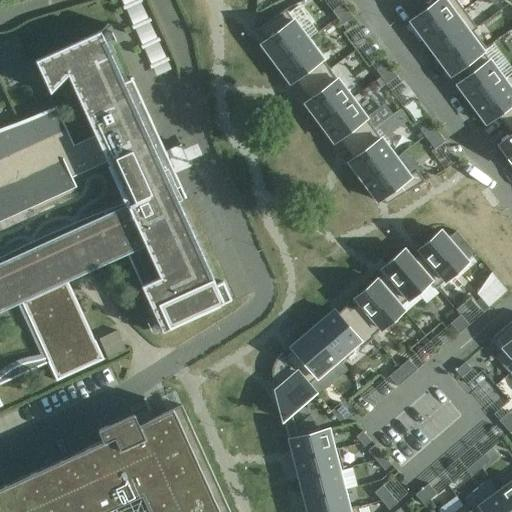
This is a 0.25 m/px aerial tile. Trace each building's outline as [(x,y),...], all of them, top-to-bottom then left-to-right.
[(141,0),(122,0),(155,72),(171,65),(141,0)] [(456,0),(439,0),(410,21),(415,28),(424,40),(464,10),(456,0)] [(342,3),(332,11),(337,18),(347,10),(342,3)] [(285,9),(257,30),(265,42),(261,44),(276,63),(308,40),(317,32),(298,6),(288,14),(285,9)] [(347,10),(337,18),(342,25),(352,17),(347,10)] [(464,10),(424,40),(436,56),(437,57),(476,28),(464,10)] [(476,28),(437,57),(442,63),(450,74),(486,48),(473,31),(477,28),(476,28)] [(0,406),(2,406),(0,400),(0,384),(48,363),(56,381),(104,359),(72,291),(67,279),(126,252),(131,263),(156,318),(146,322),(150,331),(151,331),(152,334),(157,332),(161,330),(162,332),(231,300),(223,282),(216,285),(173,190),(177,189),(180,187),(185,199),(186,198),(132,78),(130,78),(131,80),(124,83),(108,49),(100,31),(35,61),(50,94),(68,76),(95,135),(74,145),(57,107),(39,115),(10,127),(0,130),(0,406)] [(308,40),(276,63),(290,83),(294,80),(301,90),(329,69),(308,40)] [(486,48),(450,74),(450,75),(461,67),(469,77),(457,85),(472,104),(503,80),(482,51),(486,49),(486,48)] [(386,63),(376,70),(381,77),(391,69),(386,63)] [(329,69),(301,90),(309,101),(305,103),(312,112),(319,122),(351,98),(329,69)] [(391,69),(381,77),(386,84),(396,76),(391,69)] [(511,91),(503,80),(472,104),(486,123),(497,114),(505,125),(511,119),(511,91)] [(351,98),(319,122),(333,141),(333,142),(337,139),(345,148),(373,128),(392,113),(385,103),(365,118),(351,98)] [(373,128),(345,148),(353,160),(349,163),(352,167),(362,181),(394,157),(381,139),(407,121),(398,109),(392,113),(373,128)] [(511,134),(511,135),(499,145),(511,162),(511,119),(505,125),(511,134)] [(430,122),(420,129),(425,136),(435,128),(430,122)] [(435,128),(425,136),(430,143),(434,149),(445,141),(440,135),(435,128)] [(394,157),(362,181),(377,201),(381,198),(386,204),(424,181),(417,171),(419,170),(404,150),(394,157)] [(422,253),(414,260),(438,287),(467,262),(475,254),(456,231),(447,239),(441,231),(419,250),(422,253)] [(385,272),(378,279),(401,305),(400,306),(403,310),(405,312),(422,298),(426,303),(438,293),(435,289),(438,287),(414,260),(413,260),(404,250),(382,269),(385,272)] [(347,305),(346,306),(373,336),(403,310),(400,306),(401,305),(378,279),(355,299),(358,302),(350,309),(347,305)] [(334,311),(313,328),(339,358),(358,342),(362,347),(374,337),(372,336),(373,336),(346,306),(337,314),(334,311)] [(460,315),(450,324),(459,334),(469,325),(460,315)] [(511,320),(489,341),(499,352),(495,356),(509,372),(511,369),(511,320)] [(291,354),(286,358),(309,385),(339,358),(313,328),(291,347),(294,350),(294,351),(291,354)] [(116,329),(99,337),(107,354),(124,346),(116,329)] [(272,371),(272,373),(272,375),(272,376),(272,378),(273,379),(283,420),(284,419),(291,413),(315,392),(308,385),(309,385),(286,358),(282,354),(280,355),(279,356),(278,358),(277,359),(276,360),(275,362),(274,363),(273,365),(273,366),(272,368),(272,370),(272,371)] [(408,360),(399,368),(407,378),(417,370),(408,360)] [(465,362),(455,371),(461,377),(471,368),(465,362)] [(399,368),(389,376),(398,386),(407,378),(399,368)] [(340,403),(330,411),(339,421),(353,417),(340,403)] [(134,414),(98,430),(103,441),(0,487),(0,511),(229,511),(181,405),(154,418),(150,409),(135,416),(134,414)] [(505,415),(499,421),(504,427),(511,420),(511,415),(509,412),(505,415)] [(291,413),(284,419),(289,439),(297,437),(295,429),(291,413)] [(309,417),(295,429),(297,437),(322,431),(309,417)] [(297,437),(289,439),(295,460),(338,449),(338,448),(333,449),(328,430),(322,431),(297,437)] [(356,437),(364,447),(371,441),(362,431),(356,437)] [(367,451),(375,460),(378,459),(383,455),(374,445),(367,451)] [(484,470),(500,457),(492,447),(485,453),(478,459),(476,461),(481,468),(482,468),(484,470)] [(338,449),(295,460),(300,480),(343,469),(338,449)] [(378,459),(375,460),(384,470),(391,465),(383,455),(378,459)] [(481,468),(476,461),(466,470),(471,476),(481,468)] [(343,469),(300,480),(304,494),(305,498),(305,500),(343,490),(357,486),(352,467),(343,470),(343,469)] [(511,481),(501,490),(511,505),(511,481)] [(428,484),(423,488),(432,498),(436,494),(428,484)] [(382,485),(374,493),(381,501),(383,500),(390,494),(382,485)] [(423,488),(415,495),(424,505),(432,498),(423,488)] [(343,490),(305,500),(308,511),(338,511),(358,507),(358,506),(348,509),(343,490)] [(511,511),(511,505),(501,490),(471,511),(511,511)] [(383,500),(381,501),(389,510),(397,502),(390,494),(383,500)]
